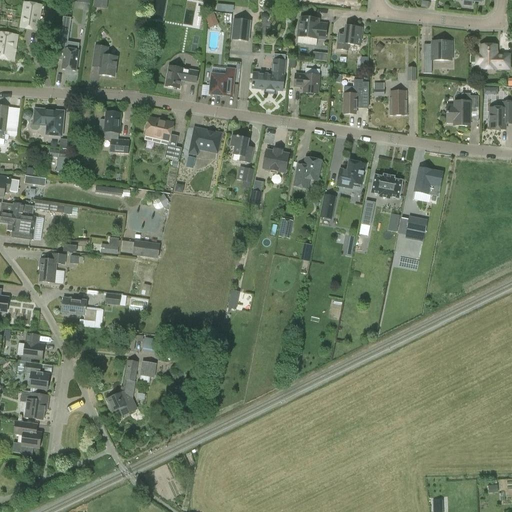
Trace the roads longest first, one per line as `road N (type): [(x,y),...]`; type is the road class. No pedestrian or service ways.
road 1 (residential): [(511,154),(137,98),(0,90)]
road 2 (residential): [(61,406),(66,354),(0,247)]
road 3 (residential): [(379,0),(388,14),(487,27),(503,16),(506,0)]
